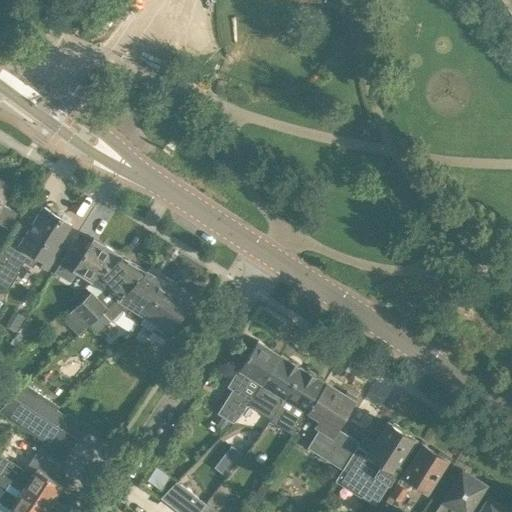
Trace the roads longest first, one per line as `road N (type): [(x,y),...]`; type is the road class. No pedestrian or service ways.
road 1 (residential): [(270,255),(0,75)]
road 2 (residential): [(104,511),(270,255)]
road 3 (residential): [(511,413),(270,255)]
